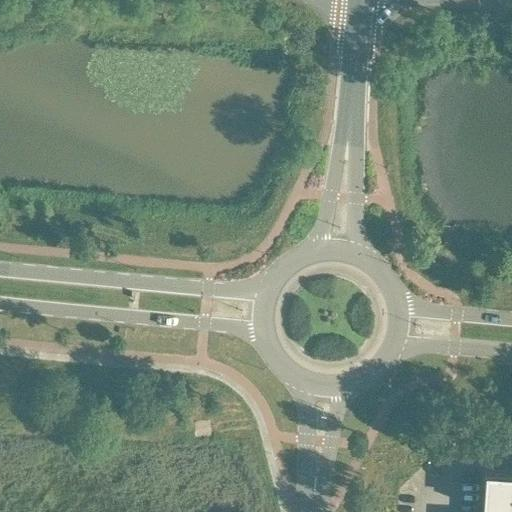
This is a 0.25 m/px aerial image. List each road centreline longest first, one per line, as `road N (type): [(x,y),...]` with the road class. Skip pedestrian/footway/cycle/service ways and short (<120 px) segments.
road 1 (tertiary): [(271,291),(0,269)]
road 2 (tertiary): [(0,304),(268,333)]
road 3 (unclassified): [(354,79),(316,253)]
road 4 (unclassified): [(357,257),(354,79)]
road 5 (unclassified): [(294,370),(309,402),(310,511)]
road 6 (unclassified): [(320,511),(337,403),(354,377)]
road 7 (tertiary): [(387,347),(511,353)]
